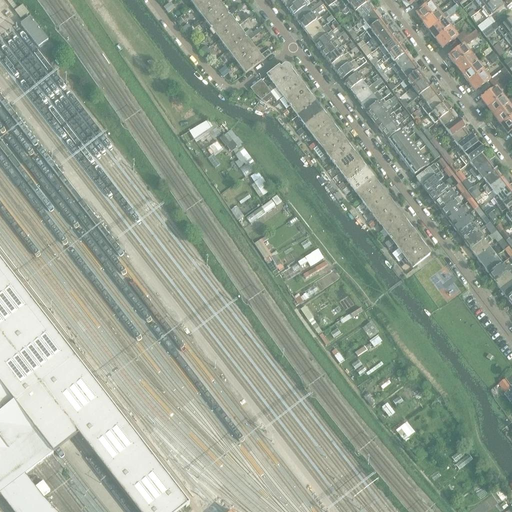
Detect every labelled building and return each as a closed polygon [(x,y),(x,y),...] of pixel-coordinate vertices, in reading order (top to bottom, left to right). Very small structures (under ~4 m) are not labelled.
[(18,8),(11,0),(6,0),(21,19),(29,13),(23,5),(18,8)] [(203,19),(220,6),(215,0),(204,0),(194,8),(203,19)] [(288,10),(300,0),(286,0),(282,3),(288,10)] [(300,0),(288,10),(293,17),(305,8),(310,5),(307,1),(307,0),(300,0)] [(355,0),(345,8),(340,11),(343,15),(345,16),(349,13),(352,16),(368,4),(364,0),(355,0)] [(475,0),(474,1),(481,10),(493,0),(475,0)] [(488,19),(502,8),(496,0),(493,0),(481,10),(488,19)] [(298,24),(323,6),(320,2),(308,12),(305,8),(293,17),(298,24)] [(359,24),(375,12),(369,3),(368,4),(352,16),(357,22),(357,21),(359,24)] [(422,24),(437,12),(431,3),(415,15),(422,24)] [(211,30),(228,17),(220,6),(203,19),(211,30)] [(449,17),(454,13),(459,9),(456,6),(441,17),(437,12),(422,24),(429,33),(444,21),(444,20),(446,19),(449,17)] [(320,8),(298,24),(304,31),(321,19),(318,15),(323,11),(320,8)] [(334,16),(340,12),(340,11),(338,8),(331,12),(334,16)] [(471,18),(476,14),(473,10),(467,15),(470,19),(471,18)] [(369,30),(382,20),(375,12),(359,24),(356,26),(358,28),(359,30),(366,25),(369,30)] [(30,17),(20,25),(38,48),(48,40),(30,17)] [(219,41),(237,28),(228,17),(211,30),(219,41)] [(444,21),(429,33),(435,41),(450,29),(454,26),(448,18),(446,19),(444,20),(444,21)] [(309,38),(326,26),(323,23),(319,26),(316,23),(321,19),(304,31),(309,38)] [(504,39),(511,32),(511,20),(511,19),(497,30),(504,39)] [(371,41),(388,28),(382,20),(369,30),(365,33),(371,41)] [(481,33),(490,25),(486,20),(477,28),(481,33)] [(332,26),(331,27),(333,31),(339,27),(335,22),(332,24),(332,26)] [(331,33),(327,27),(326,26),(309,38),(315,46),(331,33)] [(486,39),(495,32),(492,27),(482,35),(486,39)] [(228,52),(245,39),(237,28),(219,41),(228,52)] [(378,49),(394,37),(388,28),(371,41),(370,42),(376,51),(378,49)] [(252,34),(247,38),(250,41),(262,32),(259,29),(258,30),(252,34)] [(457,38),(456,36),(450,29),(435,41),(441,50),(456,39),(459,43),(466,38),(463,33),(457,38)] [(351,31),(347,33),(353,42),(357,39),(351,31)] [(454,66),(470,55),(464,47),(479,36),(475,31),(466,38),(459,43),(462,47),(448,58),(454,66)] [(331,33),(315,46),(320,53),(336,40),(331,33)] [(384,58),(401,45),(394,37),(378,49),(384,57),(384,58)] [(199,39),(194,43),(197,48),(202,44),(199,39)] [(236,63),(253,50),(245,39),(228,52),(236,63)] [(493,39),(489,42),(493,48),(497,44),(493,39)] [(325,60),(342,47),(336,40),(320,53),(325,60)] [(384,57),(382,59),(385,63),(390,59),(393,64),(394,64),(407,54),(401,45),(384,58),(384,57)] [(360,50),(366,58),(371,54),(365,46),(360,50)] [(331,67),(347,54),(342,47),(325,60),(331,67)] [(245,75),(262,62),(253,50),(236,63),(245,75)] [(261,56),(264,60),(271,55),(268,51),(261,56)] [(336,74),(352,62),(347,54),(331,67),(336,74)] [(393,64),(387,68),(389,71),(392,69),(396,75),(413,62),(407,54),(394,64),(393,64)] [(461,75),(476,63),(470,55),(454,66),(461,75)] [(506,66),(507,65),(509,63),(511,61),(509,58),(503,62),(506,66)] [(342,81),(358,69),(352,62),(336,74),(342,81)] [(396,75),(401,82),(402,83),(418,71),(419,72),(420,71),(420,70),(413,62),(396,75)] [(379,75),(382,72),(376,63),(372,66),(379,75)] [(467,84),(483,72),(476,63),(461,75),(467,84)] [(261,100),(294,75),(288,68),(283,67),(280,69),(279,68),(266,78),(272,85),(267,89),(262,81),(251,89),(255,95),(261,100)] [(492,85),(507,74),(504,69),(489,80),(483,72),(467,84),(474,92),(489,81),(492,85)] [(418,71),(402,83),(406,88),(403,90),(406,94),(407,93),(425,80),(419,72),(418,71)] [(360,72),(344,85),(349,92),(361,82),(364,80),(360,75),(362,73),(360,72)] [(382,72),(379,75),(385,83),(389,80),(382,72)] [(487,109),(502,98),(498,92),(501,90),(501,88),(511,80),(507,74),(492,85),(495,89),(480,100),(487,109)] [(269,94),(261,100),(266,103),(273,98),(277,103),(279,101),(281,100),(283,98),(301,85),(294,75),(276,89),(269,94)] [(360,106),(377,93),(374,89),(382,83),(379,80),(375,83),(372,86),(354,99),(360,106)] [(414,101),(419,97),(431,88),(431,87),(425,80),(407,93),(414,101)] [(369,83),(365,86),(361,82),(349,92),(354,99),(372,86),(369,83)] [(281,100),(279,101),(280,104),(286,111),(290,108),(308,94),(301,85),(283,98),(281,100)] [(423,101),(418,104),(421,109),(439,95),(432,87),(432,86),(431,87),(431,88),(419,97),(423,101)] [(365,113),(383,100),(377,93),(360,106),(365,113)] [(297,117),(315,103),(308,94),(290,108),(297,117)] [(428,117),(445,104),(439,95),(421,109),(428,117)] [(371,120),(395,101),(393,98),(386,104),(383,100),(365,113),(371,120)] [(511,103),(509,100),(506,102),(502,98),(487,109),(493,118),(511,103)] [(376,127),(393,114),(390,110),(394,107),(398,104),(395,101),(371,120),(376,127)] [(304,127),(322,113),(315,103),(297,117),(304,127)] [(511,117),(511,110),(511,109),(511,103),(493,118),(500,127),(511,117)] [(435,125),(451,112),(445,104),(428,117),(434,125),(435,125)] [(407,106),(404,108),(411,117),(414,114),(407,106)] [(381,134),(406,115),(404,112),(400,116),(400,115),(396,118),(393,114),(376,127),(381,134)] [(451,112),(435,125),(437,128),(441,125),(445,130),(458,121),(451,112)] [(311,136),(330,122),(322,113),(304,127),(311,136)] [(387,141),(399,132),(404,128),(401,124),(408,118),(406,115),(381,134),(387,141)] [(417,117),(413,120),(417,125),(421,122),(417,117)] [(511,117),(500,127),(507,136),(511,131),(511,117)] [(208,121),(189,133),(194,141),(211,130),(216,138),(220,135),(213,125),(211,126),(208,121)] [(448,141),(464,129),(458,121),(445,130),(449,136),(446,139),(448,141)] [(319,145),(337,132),(330,122),(311,136),(319,145)] [(412,122),(407,126),(410,129),(413,132),(417,129),(412,122)] [(419,139),(423,136),(417,129),(413,132),(419,139)] [(458,147),(470,137),(464,129),(448,141),(450,144),(454,142),(458,147)] [(392,148),(407,137),(403,131),(388,143),(392,148)] [(426,131),(423,134),(430,142),(433,139),(427,131),(426,131)] [(230,132),(221,139),(226,147),(235,140),(230,132)] [(317,147),(313,150),(320,159),(326,155),(344,141),(337,132),(319,145),(317,147)] [(427,144),(428,143),(423,136),(419,139),(424,146),(428,144),(427,144)] [(398,155),(413,144),(407,137),(392,148),(398,155)] [(460,159),(477,146),(470,137),(458,147),(461,151),(457,154),(460,159)] [(433,139),(430,142),(436,150),(440,147),(433,139)] [(333,164),(351,151),(344,141),(326,155),(333,164)] [(308,147),(311,151),(317,147),(314,143),(308,147)] [(428,144),(424,146),(429,152),(433,149),(428,143),(427,144),(428,144)] [(403,162),(418,151),(413,144),(398,155),(403,162)] [(477,146),(460,159),(466,167),(469,164),(483,154),(477,146)] [(440,147),(436,150),(443,158),(447,155),(441,147),(440,147)] [(236,148),(232,151),(238,161),(240,160),(242,158),(236,148)] [(340,174),(358,160),(351,151),(333,164),(340,174)] [(408,169),(423,158),(418,151),(403,162),(408,169)] [(434,152),(431,154),(436,160),(439,157),(435,151),(434,152)] [(473,169),(469,172),(472,176),(489,162),(483,154),(469,164),(473,169)] [(447,155),(443,158),(449,167),(452,165),(454,163),(447,155)] [(414,177),(429,165),(423,158),(408,169),(414,177)] [(347,183),(365,170),(358,160),(340,174),(347,183)] [(443,171),(447,168),(441,160),(437,163),(443,171)] [(482,181),(483,180),(496,171),(489,162),(472,176),(474,179),(478,176),(482,181)] [(452,165),(449,167),(455,175),(458,173),(452,165)] [(421,187),(439,174),(433,166),(415,179),(421,187)] [(450,178),(453,176),(447,168),(443,171),(449,179),(450,179),(450,178)] [(354,193),(372,179),(365,170),(347,183),(354,193)] [(485,192),(503,179),(496,171),(483,180),(487,185),(482,188),(485,192)] [(256,174),(250,178),(254,184),(251,186),(259,198),(262,196),(263,197),(269,193),(264,186),(266,185),(262,178),(261,179),(257,173),(256,174)] [(428,195),(441,185),(438,182),(443,179),(439,174),(421,187),(428,195)] [(461,174),(457,177),(462,183),(466,180),(461,174)] [(456,186),(460,183),(454,176),(453,176),(450,178),(450,179),(456,186)] [(362,202),(379,189),(372,179),(354,193),(362,202)] [(496,197),(509,187),(503,179),(485,192),(488,195),(492,192),(496,197)] [(468,182),(464,186),(468,192),(472,189),(468,182)] [(461,195),(466,191),(460,183),(456,186),(456,187),(461,195)] [(434,203),(452,190),(452,189),(449,185),(443,189),(441,185),(428,195),(434,203)] [(496,197),(493,199),(497,204),(496,205),(498,209),(511,198),(511,191),(509,187),(496,197)] [(369,212),(387,198),(379,189),(362,202),(369,212)] [(472,189),(468,192),(473,198),(477,195),(472,189)] [(457,198),(456,196),(451,190),(452,190),(434,203),(440,211),(457,198)] [(468,202),(472,199),(466,191),(461,195),(468,203),(468,202)] [(276,196),(272,200),(276,206),(281,203),(276,196)] [(376,221),(394,208),(387,198),(369,212),(376,221)] [(446,219),(461,208),(458,205),(461,203),(457,198),(440,211),(446,219)] [(511,198),(498,209),(501,213),(505,210),(508,214),(511,211),(511,198)] [(474,210),(478,207),(472,199),(468,202),(474,210)] [(271,202),(246,219),(250,224),(275,207),(271,202)] [(452,227),(469,214),(463,206),(461,208),(446,219),(452,227)] [(480,218),(484,215),(478,207),(474,210),(480,218)] [(383,230),(401,217),(394,208),(376,221),(383,230)] [(491,208),(485,213),(487,217),(492,214),(492,213),(494,212),(491,208)] [(458,235),(475,222),(469,214),(452,227),(458,235)] [(492,214),(487,217),(493,225),(494,225),(498,222),(492,214)] [(484,215),(480,218),(486,226),(490,224),(490,223),(484,215)] [(408,226),(401,217),(383,230),(384,231),(381,233),(385,239),(388,237),(390,240),(408,226)] [(294,218),(288,222),(291,227),(297,222),(294,218)] [(484,226),(479,230),(474,223),(476,222),(475,222),(458,235),(464,243),(485,227),(484,226)] [(490,236),(496,232),(490,224),(486,226),(485,227),(464,243),(470,251),(487,238),(481,232),(485,229),(490,236)] [(500,225),(495,228),(500,234),(500,233),(504,231),(504,230),(500,225)] [(397,249),(415,236),(408,226),(390,240),(391,241),(394,245),(397,249)] [(500,233),(500,234),(506,242),(510,239),(504,231),(500,233)] [(496,244),(502,240),(496,232),(490,236),(487,238),(470,251),(476,259),(489,249),(487,246),(494,240),(496,244)] [(404,259),(422,245),(415,236),(397,249),(404,259)] [(266,237),(254,245),(264,260),(269,256),(261,245),(268,240),(266,237)] [(496,244),(503,252),(508,248),(502,240),(496,244)] [(389,241),(384,245),(388,250),(394,245),(391,241),(389,242),(389,241)] [(430,255),(425,248),(422,245),(404,259),(407,263),(412,269),(430,255)] [(482,267),(497,256),(493,251),(492,253),(489,249),(476,259),(482,267)] [(317,250),(304,258),(307,263),(310,267),(323,260),(317,250)] [(269,256),(264,260),(267,265),(272,261),(279,272),(284,269),(281,266),(274,257),(272,258),(270,255),(269,256)] [(488,275),(501,265),(499,262),(500,261),(497,256),(482,267),(488,275)] [(304,258),(297,262),(300,267),(307,263),(304,258)] [(404,259),(398,264),(401,268),(407,263),(404,259)] [(0,497),(13,511),(56,511),(25,477),(52,455),(31,426),(31,425),(30,424),(40,417),(60,443),(66,438),(52,420),(46,412),(54,406),(60,413),(78,436),(79,438),(136,511),(173,511),(183,505),(185,508),(189,505),(0,260),(0,497)] [(325,262),(302,275),(305,279),(327,266),(325,262)] [(494,283),(511,270),(508,266),(504,269),(501,265),(488,275),(494,283)] [(500,291),(511,282),(511,270),(494,283),(500,291)] [(506,299),(511,294),(511,282),(500,291),(506,299)] [(305,307),(300,310),(308,322),(309,322),(315,331),(319,328),(312,319),(313,319),(305,307)] [(360,308),(339,321),(342,325),(363,312),(360,308)] [(371,323),(362,329),(370,340),(376,336),(375,334),(377,332),(371,323)] [(322,334),(319,336),(326,346),(329,344),(322,334)] [(377,336),(369,342),(374,349),(381,343),(377,336)] [(364,347),(355,353),(358,358),(367,351),(364,347)] [(335,350),(331,353),(339,365),(344,362),(335,350)] [(504,380),(498,385),(505,393),(503,395),(509,403),(511,401),(511,374),(507,378),(504,380)] [(369,394),(364,398),(371,407),(375,404),(370,398),(371,397),(369,394)] [(387,405),(381,409),(389,418),(394,414),(387,405)] [(401,429),(396,432),(404,442),(412,435),(405,426),(401,429)]
